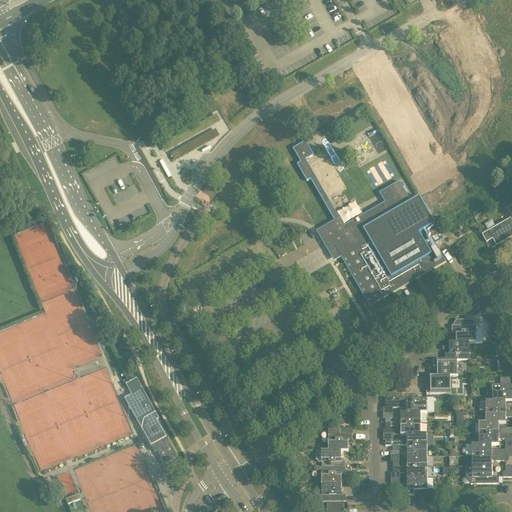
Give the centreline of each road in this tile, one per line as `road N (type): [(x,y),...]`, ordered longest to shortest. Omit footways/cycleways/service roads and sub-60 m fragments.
road 1 (residential): [(117,260),(172,224),(228,138),(264,108),(430,12)]
road 2 (secondary): [(235,468),(117,260)]
road 3 (secondary): [(96,273),(153,354),(219,473)]
road 4 (secondary): [(0,82),(51,197),(96,273)]
road 5 (secondary): [(117,260),(20,78)]
road 6 (residential): [(439,511),(376,510),(375,407),(360,373)]
road 7 (unclassified): [(235,468),(360,373)]
road 8 (unclassified): [(360,373),(474,290)]
